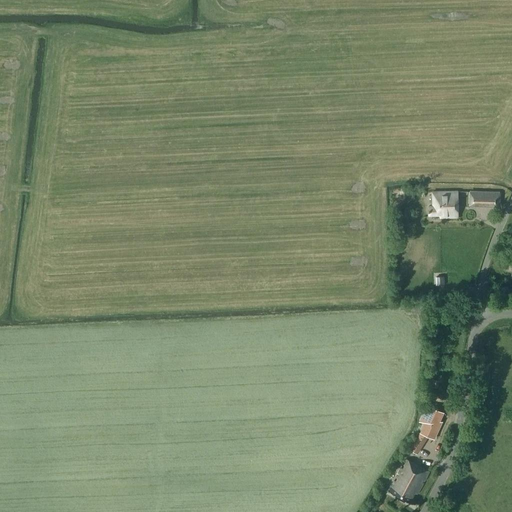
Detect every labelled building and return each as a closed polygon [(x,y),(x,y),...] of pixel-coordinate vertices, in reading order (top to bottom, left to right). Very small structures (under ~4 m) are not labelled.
[(458,217),(457,191),(432,192),(433,206),(428,206),(428,215),(441,215),(442,218),(458,217)] [(499,192),(471,191),(470,204),(498,205),(499,192)] [(504,260),(495,257),(493,264),(503,267),(504,260)] [(445,284),(444,276),(436,276),(436,285),(445,284)] [(432,406),(420,432),(435,439),(440,429),(437,428),(444,412),(432,406)] [(388,492),(409,503),(414,493),(416,494),(427,472),(404,460),(388,492)]
